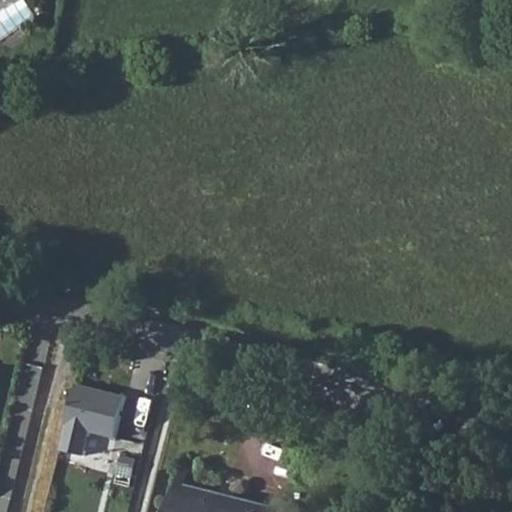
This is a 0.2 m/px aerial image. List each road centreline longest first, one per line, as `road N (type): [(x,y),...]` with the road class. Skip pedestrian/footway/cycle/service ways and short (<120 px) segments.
road 1 (residential): [(71,312),(511,424)]
road 2 (residential): [(71,312),(24,511)]
